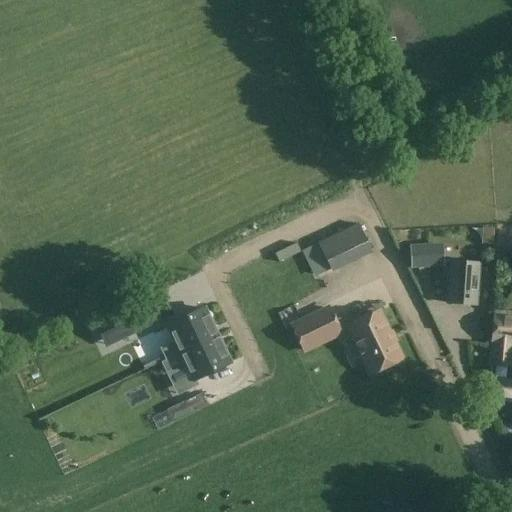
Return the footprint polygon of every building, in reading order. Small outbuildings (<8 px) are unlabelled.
[(333,271),(346,265),(332,236),(319,243),(333,271)] [(411,268),(443,266),(442,244),(403,247),(404,257),(410,256),(411,268)] [(451,260),(447,302),(477,305),(481,263),(451,260)] [(333,301),(297,317),(308,343),(345,326),(333,301)] [(149,325),(138,303),(113,315),(123,337),(149,325)] [(216,336),(203,309),(167,326),(175,342),(160,349),(166,360),(216,336)] [(378,311),(348,324),(370,371),(400,358),(378,311)] [(491,367),(511,368),(511,313),(494,312),(491,367)] [(171,371),(185,364),(193,380),(229,363),(216,336),(166,360),(171,371)] [(511,380),(490,379),(489,399),(511,401),(511,380)]
